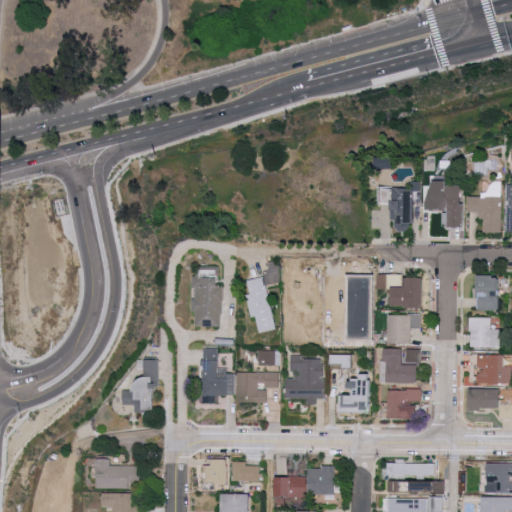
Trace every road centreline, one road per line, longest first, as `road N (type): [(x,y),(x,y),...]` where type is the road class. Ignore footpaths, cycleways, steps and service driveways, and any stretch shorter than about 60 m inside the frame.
road 1 (primary): [(466,20),(51,131)]
road 2 (residential): [(105,444),(511,447)]
road 3 (primary): [(0,402),(54,393),(101,348),(115,296),(100,180),(121,155),(175,128)]
road 4 (residential): [(243,256),(511,259)]
road 5 (primary): [(85,202),(100,291),(91,331),(56,367),(0,388)]
road 6 (primary): [(165,0),(163,40),(147,72),(51,131)]
road 7 (residential): [(446,446),(446,259)]
road 8 (primary): [(39,163),(175,128)]
road 9 (primary): [(175,128),(307,91)]
road 10 (primary): [(307,91),(425,60)]
